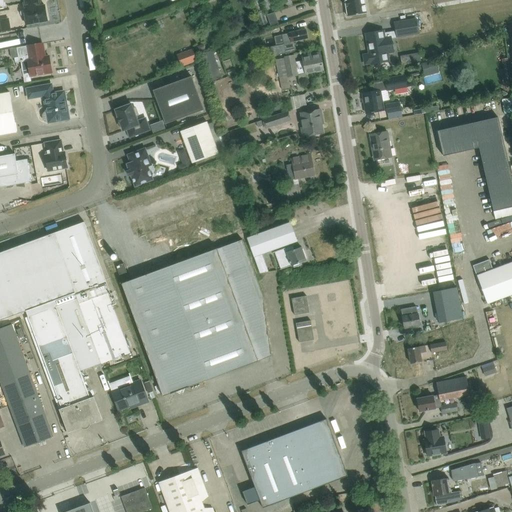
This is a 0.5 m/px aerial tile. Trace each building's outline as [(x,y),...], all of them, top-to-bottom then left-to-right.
[(40,2),(39,0),(23,0),(25,8),(24,9),(22,9),(21,11),(20,12),(21,14),(22,15),(23,16),(25,16),(26,25),(47,21),(45,5),(40,6),(40,2)] [(344,0),(345,1),(344,1),(345,6),(346,6),(347,16),(366,13),(363,0),(344,0)] [(274,12),(266,15),(270,27),(278,24),(274,12)] [(417,18),(393,23),(396,38),(419,34),(417,18)] [(276,45),(269,47),(271,56),(286,53),(294,51),(292,42),(307,38),(305,30),(295,32),(283,34),(282,34),(284,44),(276,45)] [(389,61),(388,54),(394,53),(391,36),(385,37),(384,30),(365,34),(369,54),(363,55),(365,64),(371,63),(371,64),(389,61)] [(18,57),(15,57),(15,62),(27,60),(30,76),(42,74),(52,72),(49,56),(45,57),(42,43),(33,45),(27,46),(17,47),(18,57)] [(185,46),(167,51),(171,63),(188,57),(185,46)] [(222,77),(219,68),(212,49),(200,54),(210,82),(222,77)] [(288,77),(289,77),(298,75),(323,70),(319,52),(303,56),(304,60),(296,62),(294,54),(284,56),(284,57),(275,59),(279,77),(288,75),(288,77)] [(191,76),(153,90),(165,124),(204,110),(191,76)] [(386,90),(384,81),(373,83),(374,92),(362,94),(366,113),(379,111),(384,110),(380,91),(386,90)] [(29,98),(44,96),(47,112),(45,112),(44,114),(43,115),(44,119),(45,121),(47,121),(49,121),(49,122),(69,119),(67,107),(64,107),(62,92),(53,93),(52,84),(27,89),(29,98)] [(0,93),(0,134),(17,132),(10,92),(0,93)] [(400,102),(386,104),(387,113),(401,111),(400,102)] [(132,108),(131,104),(116,110),(119,118),(118,118),(120,122),(123,130),(127,128),(130,137),(149,130),(145,119),(137,122),(135,117),(139,115),(136,106),(132,108)] [(323,133),(320,117),(322,117),(320,109),(301,113),(305,136),(323,133)] [(264,125),(265,128),(291,120),(288,110),(256,121),(258,127),(264,125)] [(221,115),(226,122),(230,119),(225,112),(221,115)] [(162,121),(150,125),(153,134),(165,129),(162,121)] [(219,153),(218,152),(226,149),(216,121),(208,124),(207,121),(180,131),(192,163),(219,153)] [(511,200),(498,121),(437,132),(441,158),(477,151),(489,214),(511,210),(511,200)] [(387,131),(369,134),(371,146),(373,145),(375,160),(391,157),(387,131)] [(45,155),(48,171),(67,168),(64,152),(63,152),(61,140),(45,143),(47,155),(45,155)] [(128,155),(131,163),(127,164),(135,186),(153,179),(148,166),(151,165),(145,148),(128,155)] [(0,156),(0,184),(1,187),(31,182),(27,159),(16,161),(15,154),(0,156)] [(292,164),(286,165),(289,181),(290,180),(298,179),(305,177),(314,175),(311,160),(310,154),(290,158),(292,164)] [(291,186),(286,186),(290,203),(303,200),(299,184),(291,186)] [(131,351),(112,302),(109,293),(110,292),(84,222),(0,252),(0,320),(26,311),(32,326),(66,418),(68,417),(73,429),(82,426),(82,427),(89,424),(88,421),(97,418),(93,408),(96,407),(89,388),(86,389),(79,370),(131,351)] [(290,222),(280,226),(248,238),(255,257),(297,241),(290,222)] [(197,312),(220,375),(271,356),(263,296),(242,240),(217,249),(179,263),(197,312)] [(290,248),(273,254),(279,269),(282,269),(293,265),(293,267),(297,265),(301,264),(300,263),(306,261),(301,247),(291,251),(290,248)] [(489,260),(473,266),(476,276),(487,303),(511,293),(511,262),(492,270),(489,260)] [(268,272),(264,261),(256,264),(259,273),(268,272)] [(179,263),(130,281),(123,263),(116,265),(123,283),(122,284),(155,374),(152,376),(153,379),(157,377),(163,396),(220,375),(197,312),(179,263)] [(457,287),(433,292),(439,323),(463,318),(457,287)] [(291,298),(294,315),(309,313),(306,296),(291,298)] [(404,328),(414,326),(419,325),(416,307),(401,309),(404,328)] [(314,340),(311,320),(296,323),(299,342),(314,340)] [(0,328),(0,379),(25,447),(53,436),(12,324),(0,328)] [(429,344),(431,353),(447,350),(445,341),(429,344)] [(425,352),(424,345),(408,348),(411,363),(421,361),(420,353),(425,352)] [(481,365),(485,376),(496,372),(492,361),(481,365)] [(118,410),(130,406),(130,407),(136,406),(148,401),(141,380),(133,383),(130,375),(109,383),(112,391),(111,391),(118,410)] [(435,408),(441,407),(441,406),(440,401),(470,395),(466,376),(436,382),(439,395),(417,399),(419,411),(435,408)] [(153,391),(149,381),(144,383),(148,393),(149,393),(151,399),(155,397),(153,391)] [(441,406),(441,407),(442,414),(452,412),(457,411),(456,403),(441,406)] [(326,419),(241,451),(262,507),(347,476),(326,419)] [(487,421),(478,422),(481,439),(490,438),(487,421)] [(427,456),(437,454),(446,453),(443,436),(440,436),(439,429),(425,432),(426,440),(424,440),(427,456)] [(451,472),(449,472),(450,477),(452,477),(453,481),(477,477),(483,476),(481,462),(475,463),(451,470),(451,472)] [(208,496),(198,468),(160,482),(170,511),(182,511),(202,505),(201,501),(208,496)] [(502,472),(493,474),(496,487),(505,485),(502,472)] [(450,485),(448,478),(442,479),(431,481),(434,496),(435,495),(437,505),(454,502),(462,499),(460,491),(451,492),(450,485)] [(145,488),(121,496),(127,511),(142,511),(152,508),(145,488)] [(93,511),(90,502),(63,511),(93,511)]
